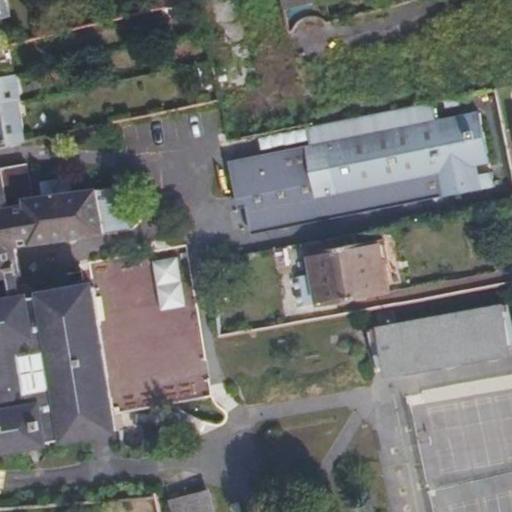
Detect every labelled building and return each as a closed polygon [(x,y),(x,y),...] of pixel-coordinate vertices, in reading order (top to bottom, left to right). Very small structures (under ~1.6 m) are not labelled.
[(6,0),(0,0),(0,18),(11,16),(6,0)] [(242,0),(202,0),(221,92),(260,86),(242,0)] [(311,0),(280,0),(283,10),(312,3),(311,0)] [(300,60),(315,124),(434,95),(433,92),(506,75),(509,81),(511,79),(511,0),(504,0),(426,19),(428,28),(300,60)] [(220,101),(212,60),(201,62),(209,103),(220,101)] [(465,106),(463,97),(448,100),(450,109),(465,106)] [(249,196),(251,207),(257,234),(435,199),(435,196),(442,194),(443,198),(498,187),(495,173),(484,176),(482,167),(493,164),(483,115),(442,123),(438,102),(310,128),(314,150),(307,148),(233,163),(241,197),(249,196)] [(0,149),(13,147),(4,104),(0,104),(0,149)] [(37,200),(32,166),(0,170),(0,277),(21,275),(17,246),(130,230),(124,187),(73,195),(71,179),(43,184),(44,198),(37,200)] [(241,197),(243,208),(251,207),(249,196),(241,197)] [(341,249),(306,255),(311,276),(316,275),(321,304),(350,299),(351,302),(360,300),(359,297),(390,292),(384,263),(390,262),(386,241),(350,247),(350,245),(340,246),(341,249)] [(183,305),(178,257),(153,259),(158,308),(183,305)] [(224,268),(214,269),(216,285),(226,285),(224,268)] [(216,285),(218,296),(228,296),(226,285),(216,285)] [(60,293),(0,303),(0,453),(120,432),(117,414),(115,398),(105,399),(102,380),(111,379),(96,288),(60,293)] [(392,366),(511,345),(511,311),(510,300),(384,322),(392,366)] [(398,307),(382,309),(383,318),(399,315),(398,307)] [(115,398),(111,379),(102,380),(105,399),(115,398)] [(210,511),(204,489),(171,497),(174,511),(210,511)]
